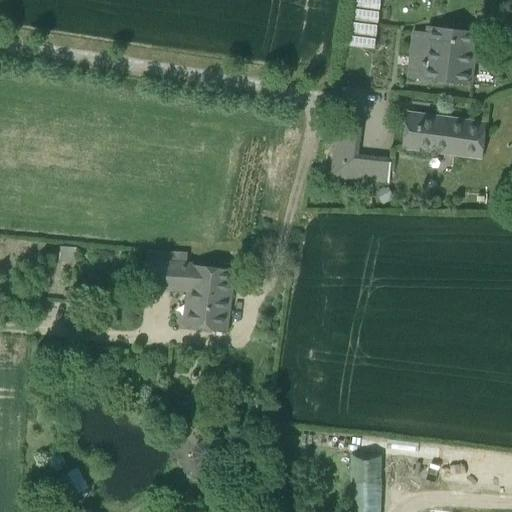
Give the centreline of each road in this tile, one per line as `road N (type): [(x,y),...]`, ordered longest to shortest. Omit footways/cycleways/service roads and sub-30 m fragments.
road 1 (track): [(322,96),(0,40)]
road 2 (track): [(176,338),(0,324)]
